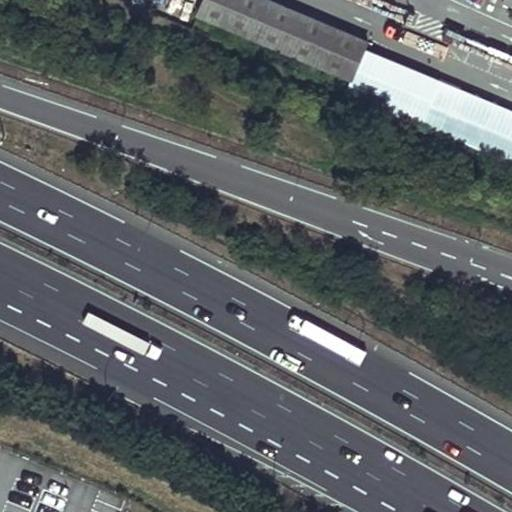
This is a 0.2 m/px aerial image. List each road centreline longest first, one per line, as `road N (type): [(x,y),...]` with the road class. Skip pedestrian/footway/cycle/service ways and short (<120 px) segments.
road 1 (motorway): [(511,463),(0,193)]
road 2 (motorway): [(511,273),(0,94)]
road 3 (motorway): [(0,275),(436,505)]
